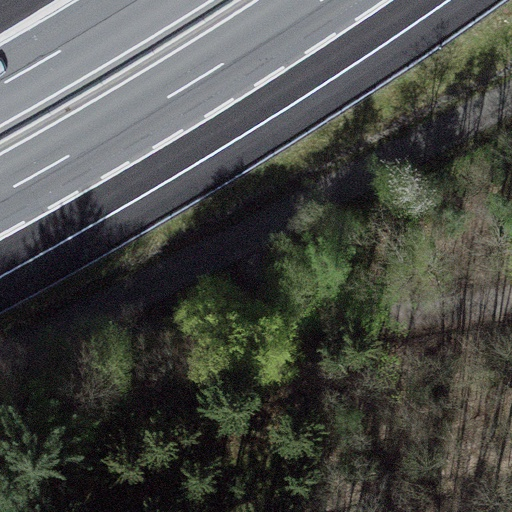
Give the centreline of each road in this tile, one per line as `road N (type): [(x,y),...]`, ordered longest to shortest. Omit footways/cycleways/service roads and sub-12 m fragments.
road 1 (track): [(0,363),(511,95)]
road 2 (track): [(37,344),(511,299)]
road 3 (motorway): [(59,161),(355,0)]
road 4 (motorway): [(59,161),(320,0)]
road 5 (motorway): [(143,0),(0,84)]
